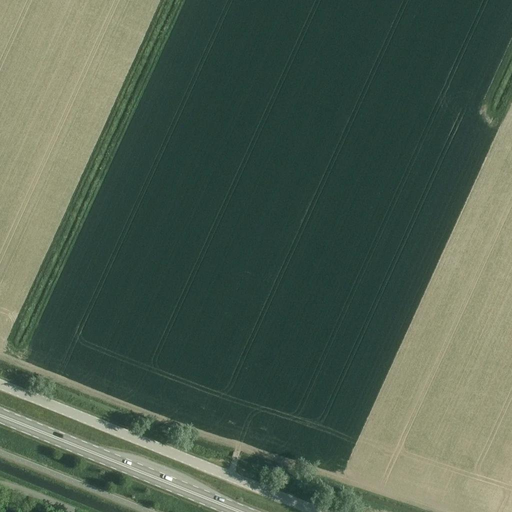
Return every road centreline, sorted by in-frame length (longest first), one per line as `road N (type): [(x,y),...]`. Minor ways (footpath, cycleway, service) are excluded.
road 1 (unclassified): [(315,511),(0,385)]
road 2 (primary): [(239,511),(0,416)]
